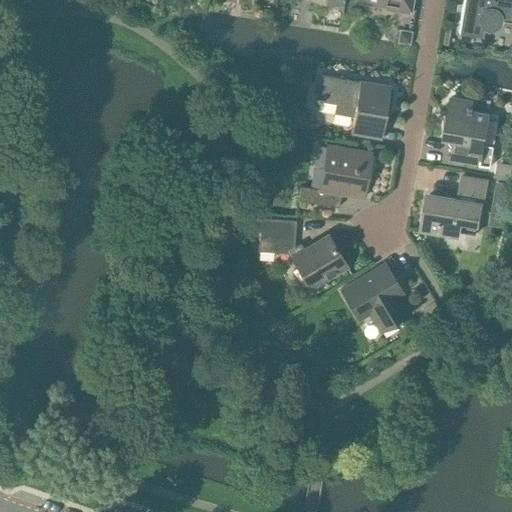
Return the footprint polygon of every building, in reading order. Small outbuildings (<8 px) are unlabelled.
[(355,0),(356,0),(386,6),(385,9),(409,13),(411,0),(355,0)] [(463,0),(458,31),(482,35),(484,23),(497,14),(509,16),(511,0),(463,0)] [(390,104),(393,91),(390,86),(344,78),(341,74),(337,77),(321,74),(316,100),(335,104),(333,113),(354,117),(351,132),(381,137),(387,103),(390,104)] [(473,107),(471,107),(473,100),(451,97),(444,138),(454,140),(451,159),(490,166),(494,146),(484,144),(489,114),(472,111),(473,107)] [(327,144),(326,146),(319,189),(301,186),(298,200),(338,207),(341,194),(363,198),(371,151),(327,144)] [(424,209),(423,230),(457,230),(476,233),(481,204),(483,205),(488,180),(462,176),(458,199),(429,194),(426,209),(424,209)] [(260,217),(258,251),(290,253),(310,287),(346,265),(328,234),(304,249),(300,242),(293,246),(295,220),(260,217)] [(399,322),(402,320),(401,318),(410,313),(399,295),(402,293),(384,262),(341,289),(359,319),(369,313),(379,331),(398,320),(399,322)]
